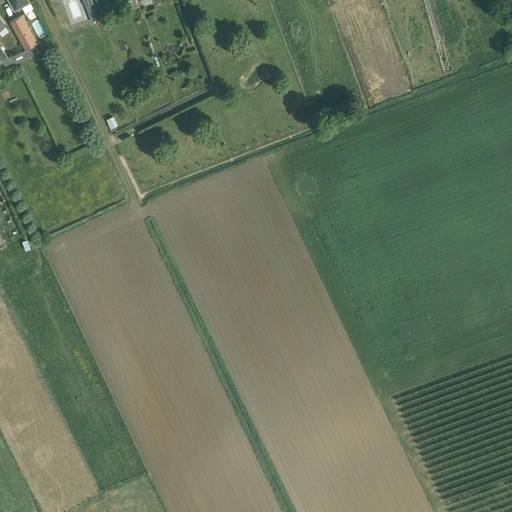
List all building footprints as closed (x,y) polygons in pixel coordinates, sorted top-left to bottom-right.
[(28,0),(8,0),(15,13),(22,9),(25,14),(33,9),(28,0)] [(135,0),(127,0),(131,10),(138,7),(135,0)] [(91,4),(85,6),(92,23),(98,21),(91,4)] [(26,50),(30,57),(39,52),(35,45),(38,43),(22,16),(10,23),(26,50)] [(0,34),(2,37),(9,32),(0,19),(0,34)] [(9,59),(12,64),(14,65),(15,64),(30,57),(26,50),(9,59)] [(0,60),(0,66),(1,66),(4,70),(12,64),(9,59),(6,55),(0,60)] [(113,117),(106,121),(111,130),(118,127),(113,117)]
